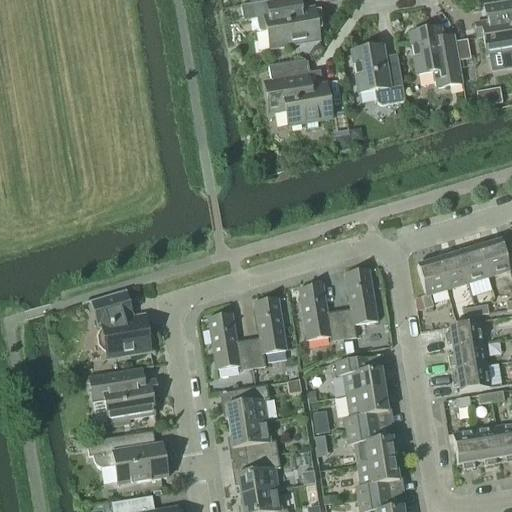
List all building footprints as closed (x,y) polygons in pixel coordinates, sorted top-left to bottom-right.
[(285,0),(274,2),(240,8),(242,23),(256,20),(258,30),(261,33),(266,32),(269,51),(318,42),(317,37),(321,37),(323,34),(322,24),(319,23),(315,23),(312,9),(300,11),(297,0),(285,0)] [(485,23),(473,25),(475,39),(481,38),(485,58),(487,58),(490,76),(511,72),(511,3),(489,7),(482,9),(485,23)] [(438,30),(409,35),(416,77),(431,74),(434,87),(438,89),(461,85),(453,37),(439,40),(438,30)] [(380,48),(351,54),(358,95),(374,92),(376,105),(380,108),(403,104),(395,56),(382,58),(380,48)] [(270,84),(264,85),(269,114),(285,112),(288,127),(305,124),(306,130),(317,128),(316,122),(330,120),(324,87),(321,88),(319,75),(306,77),(304,61),(268,68),(270,84)] [(499,246),(494,248),(492,243),(481,246),(483,251),(478,253),(487,282),(508,276),(499,246)] [(478,253),(473,254),(472,249),(461,252),(463,257),(457,258),(467,288),(487,282),(478,253)] [(457,258),(453,260),(452,255),(439,259),(440,265),(437,266),(446,294),(467,288),(457,258)] [(437,266),(431,268),(430,262),(420,265),(422,270),(416,272),(425,300),(420,301),(424,314),(433,311),(429,300),(446,294),(437,266)] [(355,330),(378,327),(369,275),(344,279),(350,315),(339,317),(344,346),(357,343),(355,330)] [(339,317),(327,319),(322,291),(298,295),(306,347),(330,343),(331,348),(344,346),(339,317)] [(121,299),(95,306),(99,333),(103,333),(104,337),(100,343),(101,352),(106,356),(107,362),(151,355),(150,350),(153,347),(152,341),(149,340),(146,324),(134,326),(126,297),(121,299)] [(264,359),(287,356),(279,304),(254,307),(260,344),(248,346),(253,374),(266,372),(264,359)] [(474,319),(487,317),(486,308),(473,311),(474,319)] [(462,321),(474,319),(473,311),(461,313),(462,321)] [(248,346),(237,348),(232,320),(208,324),(216,376),(240,372),(240,377),(253,374),(248,346)] [(452,354),(482,349),(479,327),(449,332),(450,337),(444,338),(446,350),(452,349),(452,354)] [(456,375),(485,370),(482,349),(452,354),(453,358),(447,359),(449,371),(455,370),(456,375)] [(380,373),(369,375),(367,363),(336,368),(338,381),(343,380),(346,402),(384,395),(380,373)] [(459,397),(489,392),(485,370),(456,375),(456,380),(451,380),(453,392),(458,391),(459,397)] [(156,386),(137,389),(135,375),(90,383),(94,409),(105,407),(110,432),(136,428),(135,423),(155,420),(152,401),(159,400),(156,386)] [(264,405),(269,404),(267,390),(236,396),(238,409),(226,411),(230,433),(268,426),(264,405)] [(376,419),(387,417),(384,395),(346,402),(350,423),(345,424),(347,437),(378,432),(376,419)] [(490,406),(503,404),(501,395),(489,397),(490,406)] [(477,408),(490,406),(489,397),(476,399),(477,408)] [(467,401),(454,403),(456,411),(469,409),(467,401)] [(276,447),(271,447),(268,426),(230,433),(233,455),(244,453),(246,465),(278,460),(276,447)] [(511,429),(495,432),(500,462),(504,462),(505,467),(511,465),(511,429)] [(391,442),(380,444),(378,432),(347,437),(349,451),(354,450),(357,470),(395,464),(391,442)] [(495,463),(500,462),(495,432),(474,436),(479,465),(483,465),(484,471),(496,469),(495,463)] [(474,466),(479,465),(474,436),(452,439),(457,469),(462,468),(463,474),(475,472),(474,466)] [(113,441),(85,445),(87,460),(91,460),(92,460),(92,463),(94,466),(96,469),(99,471),(102,472),(113,470),(116,489),(165,481),(160,448),(154,449),(135,452),(133,438),(113,441)] [(275,474),(280,473),(278,460),(246,465),(248,477),(237,478),(241,501),(279,495),(275,474)] [(387,488),(398,486),(395,464),(357,470),(360,491),(356,492),(358,505),(389,501),(387,488)] [(281,511),(279,495),(241,501),(242,511),(281,511)] [(402,511),(400,511),(390,511),(389,501),(358,505),(358,511),(402,511)] [(154,511),(153,502),(111,509),(111,511),(154,511)]
